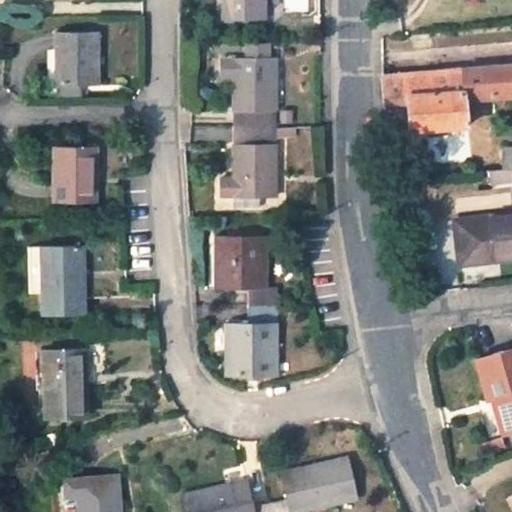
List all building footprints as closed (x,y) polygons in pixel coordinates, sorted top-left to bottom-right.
[(222,0),(223,16),(265,17),(265,0),(222,0)] [(98,83),(98,33),(55,34),(55,83),(81,83),(98,83)] [(268,59),(268,46),(245,45),(245,59),(268,59)] [(276,126),(275,60),(268,59),(245,59),(221,59),(221,78),(233,78),(234,126),(276,126)] [(467,126),(466,99),(511,96),(511,67),(381,77),(383,103),(386,131),(408,129),(407,131),(467,126)] [(54,97),(80,97),(81,83),(55,83),(54,97)] [(260,194),(275,195),(276,126),(234,126),(234,175),(222,175),(222,195),(234,195),(260,194)] [(96,173),(97,148),(53,148),(53,201),(96,202),(96,182),(90,182),(90,173),(96,173)] [(511,148),(503,149),(505,170),(511,169),(511,148)] [(414,178),(412,153),(388,157),(389,164),(391,180),(414,178)] [(233,208),(260,208),(260,194),(234,195),(233,208)] [(511,213),(454,221),(460,265),(511,258),(511,213)] [(266,287),(266,236),(215,235),(215,287),(248,288),(248,305),(276,305),(276,294),(276,287),(266,287)] [(28,248),(29,292),(42,292),(41,247),(28,248)] [(84,271),(83,247),(41,247),(42,292),(43,314),(85,313),(84,281),(80,281),(80,272),(84,271)] [(293,284),(276,283),(276,287),(276,294),(293,294),(293,284)] [(225,375),(276,375),(276,305),(248,305),(248,322),(226,322),(225,375)] [(85,374),(85,350),(43,351),(44,416),(86,415),(85,384),(81,384),(81,374),(85,374)] [(511,350),(476,361),(487,400),(492,399),(498,397),(509,432),(511,431),(511,350)] [(492,399),(503,434),(509,432),(498,397),(492,399)] [(292,511),(355,497),(346,457),(323,462),(325,468),(315,470),(314,464),(281,471),(287,499),(271,502),(273,511),(292,511)] [(314,464),(315,470),(325,468),(323,462),(314,464)] [(120,511),(118,476),(65,480),(66,495),(77,495),(78,511),(120,511)] [(252,506),(245,480),(180,494),(184,511),(273,511),(271,502),(252,506)]
